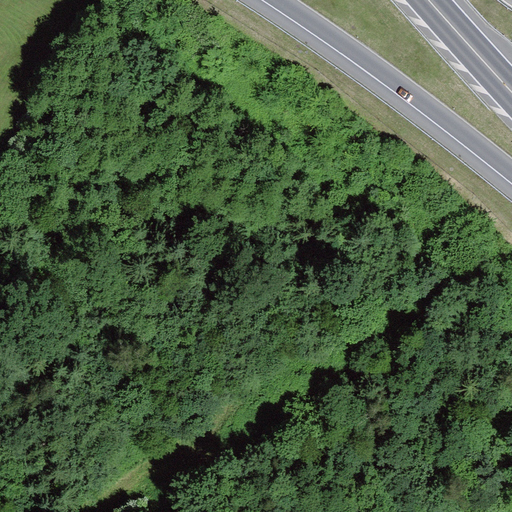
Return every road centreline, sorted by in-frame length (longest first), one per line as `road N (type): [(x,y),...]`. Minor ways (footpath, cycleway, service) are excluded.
road 1 (trunk): [(273,0),(511,175)]
road 2 (track): [(66,511),(207,443),(309,371)]
road 3 (trunk): [(511,93),(429,0)]
